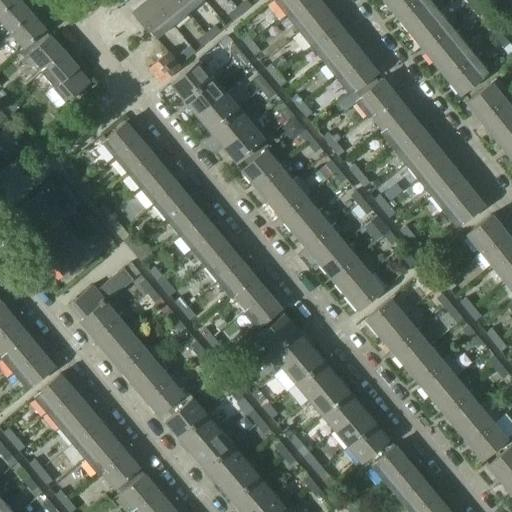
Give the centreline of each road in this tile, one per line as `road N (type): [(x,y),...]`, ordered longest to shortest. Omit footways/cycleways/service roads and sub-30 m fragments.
road 1 (residential): [(481,511),(129,90)]
road 2 (residential): [(209,511),(0,261)]
road 3 (residential): [(338,0),(511,215)]
road 4 (residential): [(129,90),(0,199)]
